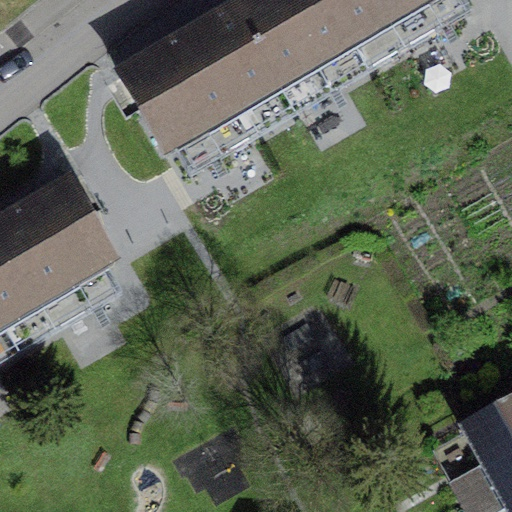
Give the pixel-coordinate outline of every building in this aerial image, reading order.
[(164,151),(312,65),(273,0),(253,0),(120,77),(164,151)] [(273,0),(312,65),(423,0),(273,0)] [(0,225),(0,324),(111,260),(68,186),(0,225)] [(470,499),(511,475),(511,406),(468,431),(489,468),(461,484),(470,499)] [(476,511),(483,511),(506,499),(511,509),(511,475),(470,499),(476,511)]
